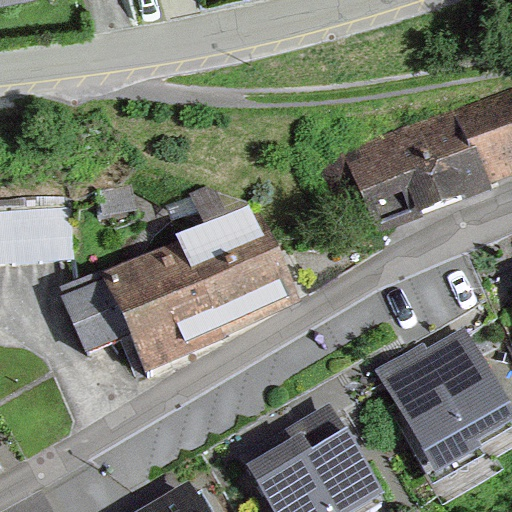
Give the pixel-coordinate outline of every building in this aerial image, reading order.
[(482,192),(477,176),(511,163),(511,101),(467,118),(468,121),(347,166),(372,232),(482,192)] [(0,268),(66,263),(62,208),(0,212),(0,268)] [(138,370),(284,306),(245,213),(221,224),(214,208),(197,218),(203,233),(174,244),(178,256),(60,305),(83,359),(125,340),(138,370)] [(511,429),(511,411),(466,340),(387,391),(441,475),(511,429)] [(252,478),(273,511),(379,511),(393,504),(344,423),(252,478)] [(192,511),(184,497),(159,511),(192,511)]
